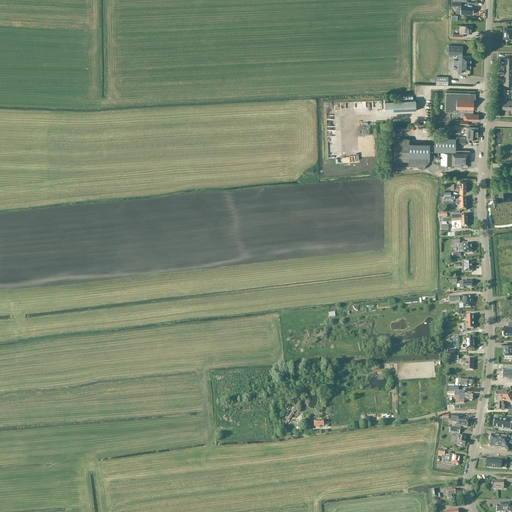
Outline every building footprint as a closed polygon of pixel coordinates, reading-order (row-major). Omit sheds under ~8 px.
[(465,26),(459,25),(459,34),(453,34),(453,37),(463,37),(463,33),(472,33),(472,26),(465,25),(465,26)] [(511,28),(504,28),(503,38),(509,38),(509,39),(511,38),(511,28)] [(462,46),(448,45),(448,54),(458,55),(457,73),(461,73),(461,69),(470,69),(471,56),(462,56),(462,46)] [(447,77),(437,77),(436,85),(447,85),(447,77)] [(475,93),(457,92),(446,92),(445,112),(456,112),(470,113),(470,109),(473,109),(473,99),(475,99),(475,93)] [(416,111),(416,102),(415,100),(384,101),(385,112),(416,111)] [(477,138),(478,128),(467,127),(466,140),(471,141),(472,138),(477,138)] [(431,145),(431,150),(433,150),(433,151),(452,152),(452,151),(455,151),(455,150),(455,138),(434,137),(434,145),(431,145)] [(409,139),(394,138),(394,161),(408,161),(408,165),(418,165),(418,166),(424,168),(425,164),(429,160),(430,144),(409,143),(409,139)] [(452,151),(452,152),(433,151),(433,163),(434,163),(434,164),(438,164),(438,168),(445,168),(445,164),(461,165),(461,164),(467,164),(468,150),(455,150),(455,151),(452,151)] [(507,187),(498,188),(498,196),(494,196),(494,198),(492,198),(493,201),(494,201),(494,203),(495,203),(511,202),(511,200),(511,196),(510,195),(507,195),(507,187)] [(472,253),(471,243),(463,244),(458,245),(458,252),(463,252),(463,253),(472,253)] [(472,272),(471,261),(462,261),(462,272),(472,272)] [(459,282),(459,285),(460,289),(463,289),(463,287),(472,287),(472,284),(471,284),(471,281),(463,281),(463,282),(459,282)] [(470,304),(472,304),(472,298),(472,297),(471,297),(471,296),(462,296),(462,304),(463,304),(463,308),(470,307),(470,304)] [(466,323),(473,322),(473,316),(466,316),(466,314),(463,315),(464,318),(466,318),(466,323)] [(473,322),(466,323),(464,323),(464,331),(467,331),(467,329),(473,329),(473,322)] [(504,328),(504,332),(503,332),(503,336),(504,336),(504,337),(511,337),(511,323),(508,323),(508,328),(504,328)] [(474,350),(473,339),(470,339),(470,337),(464,337),(464,341),(465,341),(466,345),(462,345),(462,349),(466,349),(466,350),(474,350)] [(473,370),(474,360),(465,360),(461,360),(461,363),(465,363),(465,370),(473,370)] [(511,378),(511,370),(503,370),(502,378),(511,378)] [(472,385),(472,384),(473,383),(473,381),(472,380),(468,379),(468,378),(458,378),(458,386),(468,386),(468,385),(472,385)] [(455,392),(454,392),(454,396),(459,397),(459,403),(464,403),(464,400),(472,401),(472,395),(461,395),(462,391),(458,391),(456,391),(455,392)] [(511,391),(511,392),(499,392),(499,393),(495,393),(495,401),(501,402),(501,403),(511,403),(511,402),(511,391)] [(287,414),(283,421),(285,422),(285,423),(287,424),(290,420),(292,417),(296,410),(292,408),(291,411),(291,412),(289,410),(289,411),(288,410),(286,413),(287,414)] [(458,415),(456,415),(452,415),(451,422),(457,423),(457,426),(467,427),(468,419),(458,418),(458,415)] [(499,420),(494,419),(493,428),(511,430),(511,419),(499,418),(499,420)] [(506,437),(491,435),(489,446),(507,449),(508,444),(511,444),(511,437),(510,438),(510,435),(506,434),(506,437)] [(455,438),(454,444),(457,445),(458,445),(458,446),(460,446),(461,446),(465,447),(466,442),(465,442),(466,437),(459,435),(458,437),(456,436),(455,438)] [(446,455),(445,458),(444,462),(451,463),(451,464),(458,465),(459,461),(460,456),(453,455),(452,456),(446,455)] [(497,458),(497,460),(488,459),(487,468),(501,469),(506,469),(507,458),(497,458)] [(504,481),(503,481),(491,481),(491,486),(492,486),(492,489),(504,489),(504,481)] [(455,489),(443,491),(443,496),(447,495),(447,499),(452,498),(451,495),(455,494),(455,489)] [(496,506),(497,511),(510,511),(509,503),(500,503),(500,506),(496,506)]
